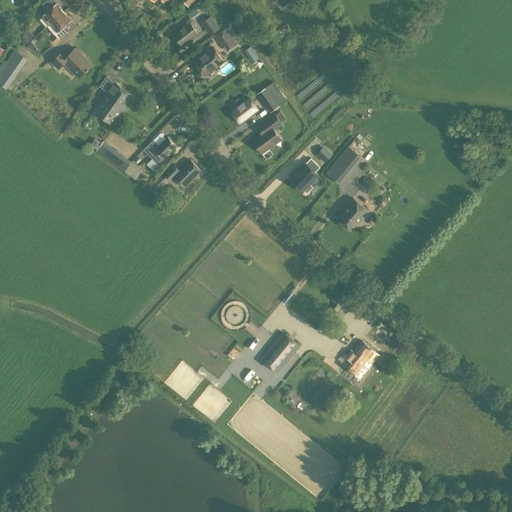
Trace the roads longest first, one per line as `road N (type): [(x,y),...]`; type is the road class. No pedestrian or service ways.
road 1 (unclassified): [(511,415),(251,199),(105,0)]
road 2 (track): [(511,498),(418,499),(380,511)]
